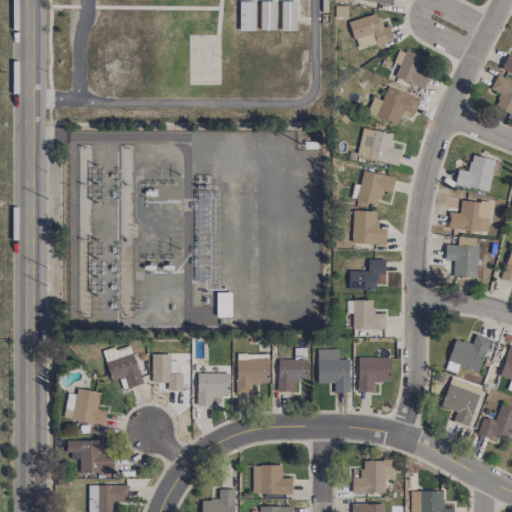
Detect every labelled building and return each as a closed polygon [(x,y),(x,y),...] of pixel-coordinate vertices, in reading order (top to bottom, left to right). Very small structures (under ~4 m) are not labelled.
[(272,29),(273,1),(260,1),(260,29),(272,29)] [(280,30),(295,30),(295,1),(281,1),(280,30)] [(253,30),(254,2),(239,2),(239,30),(253,30)] [(349,21),(356,49),(392,39),(388,25),(380,27),(377,13),(349,21)] [(511,56),(506,54),(500,69),(511,74),(511,56)] [(494,105),(511,114),(511,82),(496,75),(489,88),(500,93),(494,105)] [(373,97),(366,113),(396,125),(402,110),(413,114),(419,99),(387,86),(381,100),(373,97)] [(356,156),(397,164),(400,149),(389,147),(392,133),(361,128),(356,156)] [(487,192),(494,160),(470,154),(467,171),(457,168),(453,184),(487,192)] [(391,192),(393,176),(361,171),(356,202),(378,205),(380,191),(391,192)] [(446,227),(487,231),(490,203),(460,199),(459,213),(448,212),(446,227)] [(385,228),(376,228),(376,211),(352,210),(351,243),(385,244),(385,228)] [(474,245),(474,238),(457,237),(457,244),(474,245)] [(476,246),(444,245),(444,260),(452,260),(452,277),(476,277),(476,246)] [(511,249),(509,248),(500,279),(511,282),(511,249)] [(384,275),(384,259),(367,259),(367,271),(348,270),(347,289),(377,289),(377,275),(384,275)] [(216,316),(230,316),(229,293),(215,293),(216,316)] [(351,328),(384,329),(384,313),(372,313),(372,300),(346,300),(345,313),(352,313),(351,328)] [(477,371),(489,339),(475,334),(471,344),(454,338),(447,361),(477,371)] [(131,353),(128,344),(103,352),(106,361),(131,353)] [(499,376),(509,379),(507,388),(511,389),(511,346),(507,345),(499,376)] [(276,391),(292,391),(293,380),(305,381),(306,348),(294,347),(293,359),(277,359),(276,391)] [(348,359),(338,359),(337,349),(316,349),(317,383),(333,383),(333,392),(348,392),(348,359)] [(142,383),(133,353),(105,362),(111,381),(119,378),(122,389),(142,383)] [(150,354),(151,382),(166,382),(167,390),(181,390),(181,373),(170,373),(169,354),(150,354)] [(357,391),(372,392),(372,381),(389,381),(390,357),(357,357),(357,391)] [(268,359),(235,359),(236,394),(251,394),(251,384),(268,383),(268,359)] [(228,372),(195,373),(196,406),(211,405),(211,396),(229,396),(228,372)] [(468,426),(478,393),(447,384),(440,407),(455,411),(452,421),(468,426)] [(99,392),(76,388),(75,394),(67,393),(62,418),(103,425),(105,410),(96,409),(99,392)] [(477,434),(490,439),(491,434),(508,440),(511,426),(511,408),(499,405),(496,414),(486,410),(477,434)] [(79,452),(79,473),(113,472),(113,457),(105,457),(105,440),(66,441),(66,452),(79,452)] [(384,493),(384,479),(393,479),(394,466),(383,466),(384,461),(361,460),(360,477),(351,477),(351,492),(384,493)] [(291,494),(291,478),(280,478),(281,465),(252,464),(251,493),(291,494)] [(126,484),(87,485),(87,511),(114,511),(115,500),(127,500),(126,484)] [(232,511),(233,489),(218,489),(218,499),(200,499),(200,511),(232,511)] [(452,511),(453,508),(442,507),(442,491),(410,491),(409,511),(452,511)] [(382,511),(383,504),(351,503),(350,511),(382,511)]
